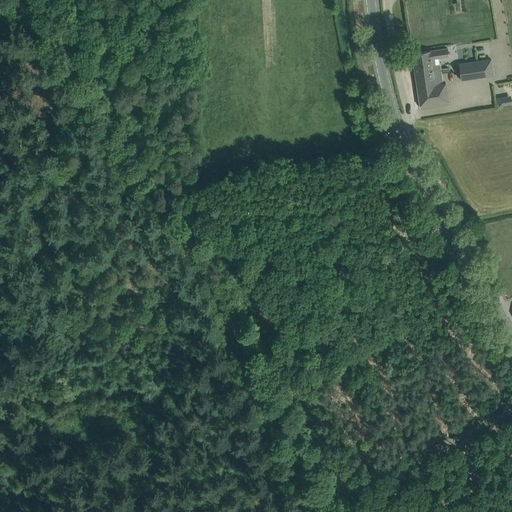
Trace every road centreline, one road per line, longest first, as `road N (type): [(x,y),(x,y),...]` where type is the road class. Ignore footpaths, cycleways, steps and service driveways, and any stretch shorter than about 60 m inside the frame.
road 1 (track): [(323,496),(195,253),(6,0)]
road 2 (secondary): [(511,348),(399,126)]
road 3 (track): [(511,414),(323,496)]
road 4 (unclassified): [(399,126),(410,120),(386,0)]
road 5 (secondary): [(399,126),(371,0)]
